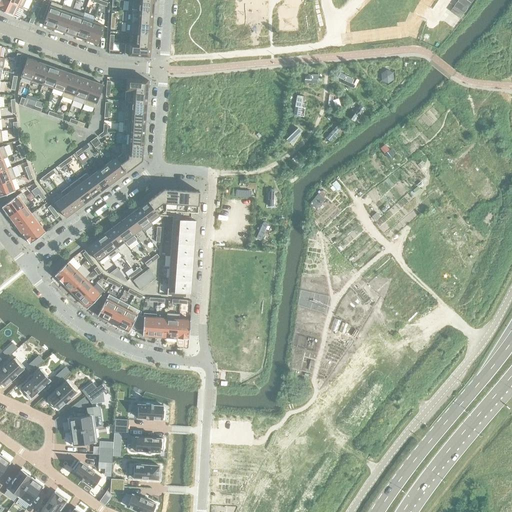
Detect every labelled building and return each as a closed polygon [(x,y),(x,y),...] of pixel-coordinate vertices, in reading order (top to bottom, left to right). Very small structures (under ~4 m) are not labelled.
[(22,8),(22,7),(6,0),(0,0),(0,10),(13,16),(18,6),(22,8)] [(128,0),(128,11),(152,13),(153,2),(128,0)] [(51,2),(43,25),(44,25),(54,29),(62,6),(51,2)] [(62,6),(54,29),(65,32),(73,10),(62,6)] [(73,10),(65,32),(76,36),(84,13),(73,10)] [(152,24),(152,13),(128,11),(127,12),(131,12),(130,22),(152,24)] [(84,13),(76,36),(86,40),(93,22),(94,17),(84,13)] [(93,22),(86,40),(97,44),(104,26),(93,22)] [(130,22),(130,33),(151,34),(152,24),(130,22)] [(150,45),(151,34),(130,33),(129,43),(125,43),(150,45)] [(125,43),(124,55),(149,56),(150,45),(125,43)] [(31,80),(38,62),(27,58),(20,76),(31,80)] [(38,62),(31,80),(42,84),(49,66),(38,62)] [(49,66),(42,84),(53,88),(59,70),(49,66)] [(70,73),(59,70),(53,88),(51,93),(62,96),(70,73)] [(380,81),(387,85),(393,80),(393,74),(387,70),(380,74),(380,81)] [(334,80),(353,89),(357,82),(338,72),(334,80)] [(62,96),(73,100),(81,77),(70,73),(62,96)] [(300,75),(300,82),(321,83),(321,75),(300,75)] [(83,104),(92,81),(81,77),(73,100),(75,96),(85,99),(83,104)] [(126,78),(126,90),(147,91),(148,80),(126,78)] [(103,85),(92,81),(83,104),(95,108),(103,85)] [(121,100),(146,102),(147,91),(126,90),(125,100),(121,100)] [(295,96),(293,116),(301,117),(303,97),(295,96)] [(121,100),(120,111),(145,113),(146,102),(121,100)] [(348,121),(355,125),(365,108),(359,104),(348,121)] [(120,111),(124,112),(123,122),(144,123),(145,113),(120,111)] [(123,123),(122,133),(144,134),(144,123),(123,122),(123,123)] [(305,132),(298,125),(283,139),(289,146),(305,132)] [(322,139),(328,147),(345,135),(339,127),(322,139)] [(122,133),(122,144),(143,145),(144,134),(122,133)] [(98,140),(92,145),(94,148),(101,143),(98,140)] [(121,153),(119,154),(121,154),(142,156),(143,145),(122,144),(121,153)] [(121,154),(116,158),(126,172),(142,160),(142,156),(121,154)] [(7,157),(0,159),(0,171),(11,167),(6,169),(3,159),(7,157)] [(115,157),(107,164),(118,178),(126,172),(116,158),(115,157)] [(107,164),(98,170),(109,185),(118,178),(107,164)] [(0,183),(15,178),(11,167),(0,171),(0,183)] [(98,170),(90,177),(100,191),(109,185),(98,170)] [(86,173),(78,179),(92,198),(100,191),(90,177),(86,173)] [(47,174),(41,179),(43,182),(49,177),(47,174)] [(0,196),(15,191),(11,180),(15,178),(0,183),(0,196)] [(78,179),(69,186),(72,190),(83,204),(92,198),(78,179)] [(69,186),(61,192),(75,211),(83,204),(72,190),(69,186)] [(163,189),(148,201),(159,215),(165,210),(166,189),(163,189)] [(165,210),(176,211),(177,190),(166,189),(165,210)] [(188,191),(177,190),(176,211),(187,212),(188,191)] [(199,192),(188,191),(187,212),(198,213),(199,192)] [(2,207),(9,216),(28,202),(21,192),(2,207)] [(61,192),(51,199),(65,218),(74,211),(61,192)] [(148,201),(139,207),(150,222),(159,215),(148,201)] [(28,202),(9,216),(16,225),(35,211),(35,210),(31,213),(24,205),(28,202)] [(139,207),(130,214),(141,228),(150,222),(139,207)] [(42,220),(35,211),(16,225),(22,234),(42,220)] [(130,214),(122,220),(133,235),(141,228),(130,214)] [(172,219),(171,231),(194,233),(195,220),(172,219)] [(42,220),(22,234),(29,244),(45,232),(38,223),(42,220)] [(122,220),(113,227),(124,241),(133,235),(122,220)] [(263,223),(256,238),(258,240),(261,241),(268,226),(263,223)] [(113,227),(105,233),(115,248),(124,241),(113,227)] [(194,245),(194,233),(171,231),(170,243),(194,245)] [(105,233),(96,240),(107,254),(110,258),(118,252),(115,248),(105,233)] [(87,247),(98,261),(107,254),(96,240),(87,247)] [(193,257),(194,245),(170,243),(170,255),(193,257)] [(192,269),(193,257),(170,255),(169,267),(192,269)] [(63,284),(76,270),(68,262),(54,275),(63,284)] [(191,281),(192,269),(169,267),(168,279),(191,281)] [(142,273),(133,280),(140,290),(156,278),(149,268),(142,273)] [(85,278),(76,270),(63,284),(71,292),(85,278)] [(79,300),(93,286),(85,278),(71,292),(79,300)] [(190,293),(191,281),(168,279),(167,292),(190,293)] [(101,294),(93,286),(79,300),(87,308),(101,294)] [(108,294),(97,316),(108,321),(119,300),(108,294)] [(119,300),(108,321),(118,326),(129,305),(119,300)] [(129,305),(118,326),(128,332),(131,327),(136,330),(140,316),(137,315),(140,310),(129,305)] [(140,316),(136,330),(143,331),(142,336),(154,337),(155,317),(156,314),(144,313),(144,317),(140,316)] [(167,318),(165,337),(177,338),(178,319),(179,319),(179,314),(167,313),(166,318),(167,318)] [(155,317),(154,337),(165,337),(167,318),(166,318),(155,317)] [(178,319),(177,338),(189,339),(190,320),(179,319),(178,319)] [(12,343),(2,352),(7,357),(17,348),(12,343)] [(38,355),(28,364),(33,370),(43,361),(38,355)] [(2,369),(0,371),(0,384),(3,387),(11,380),(14,378),(17,375),(17,374),(25,367),(15,357),(4,367),(2,368),(2,369)] [(65,367),(55,376),(60,381),(70,372),(65,367)] [(40,370),(22,387),(24,390),(23,391),(26,395),(30,399),(50,380),(40,370)] [(56,392),(49,399),(51,401),(49,403),(56,410),(65,403),(67,400),(67,401),(70,398),(70,397),(76,392),(67,382),(58,390),(57,390),(55,391),(56,392)] [(92,382),(81,390),(86,396),(96,388),(92,382)] [(96,388),(86,396),(90,401),(101,393),(96,388)] [(138,404),(137,418),(145,418),(145,419),(149,419),(153,419),(164,419),(165,409),(163,409),(163,406),(153,405),(153,404),(150,404),(150,405),(138,404)] [(93,415),(67,418),(69,429),(70,429),(71,432),(95,428),(93,415)] [(115,418),(114,426),(128,426),(128,419),(115,418)] [(114,426),(114,433),(127,434),(128,426),(114,426)] [(71,435),(69,435),(71,445),(97,442),(95,428),(71,432),(71,435)] [(131,436),(130,450),(147,451),(147,452),(150,452),(150,451),(160,452),(160,449),(162,449),(163,438),(151,438),(152,437),(148,437),(144,437),(131,436)] [(99,448),(99,455),(112,456),(113,448),(99,448)] [(0,454),(0,474),(11,460),(2,454),(1,456),(0,454)] [(99,455),(98,462),(112,463),(112,456),(99,455)] [(74,470),(72,473),(80,479),(82,481),(82,480),(92,487),(100,476),(94,472),(94,471),(90,469),(88,467),(87,467),(78,460),(72,469),(74,470)] [(129,463),(128,477),(160,479),(161,469),(159,469),(159,466),(129,463)] [(12,482),(7,488),(18,496),(32,478),(29,476),(30,474),(22,468),(15,477),(12,480),(11,482),(12,482)] [(32,478),(18,496),(19,496),(30,504),(30,503),(44,484),(35,478),(34,479),(32,478)] [(111,478),(110,486),(124,486),(124,479),(111,478)] [(110,486),(110,493),(123,494),(124,486),(110,486)] [(40,511),(57,511),(66,501),(63,499),(64,497),(56,491),(40,511)] [(132,494),(127,506),(138,511),(153,511),(157,504),(147,500),(144,498),(140,497),(132,494)]
